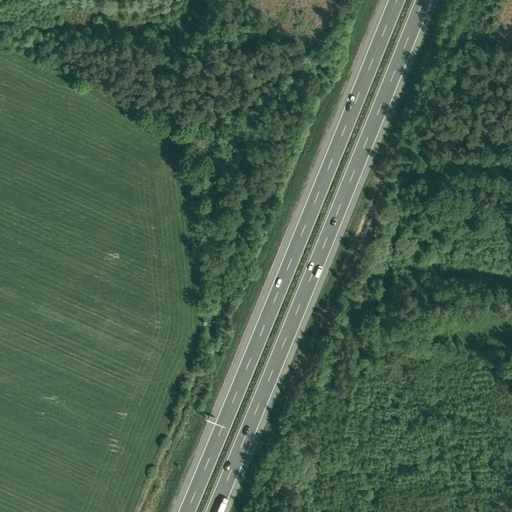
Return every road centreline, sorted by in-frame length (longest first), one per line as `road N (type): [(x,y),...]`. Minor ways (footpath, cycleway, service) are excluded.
road 1 (motorway): [(213,511),(423,0)]
road 2 (motorway): [(396,0),(186,511)]
road 3 (track): [(0,24),(23,31),(178,31),(197,19),(199,0)]
